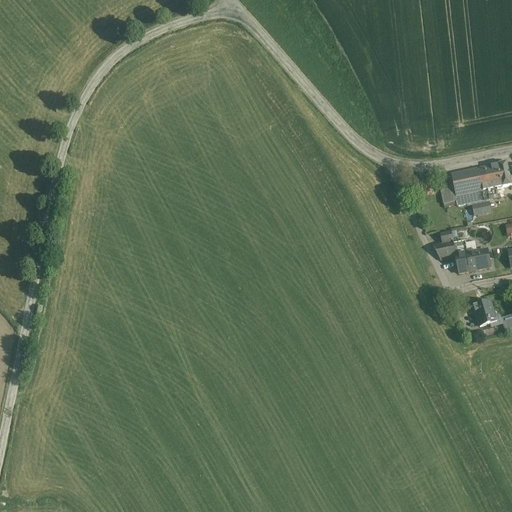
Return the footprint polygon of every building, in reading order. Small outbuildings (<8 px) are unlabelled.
[(507,162),(453,173),(458,195),(511,185),(507,162)] [(452,177),(446,179),(448,189),(454,188),(452,177)] [(488,204),(474,207),(476,216),(490,213),(488,204)] [(487,251),(456,257),(459,275),(471,272),(490,268),(487,251)] [(480,305),(474,307),(480,327),(490,324),(492,328),(503,325),(501,319),(502,318),(501,316),(495,317),(490,302),(480,305)] [(511,315),(502,318),(501,319),(503,325),(505,332),(511,330),(511,315)]
